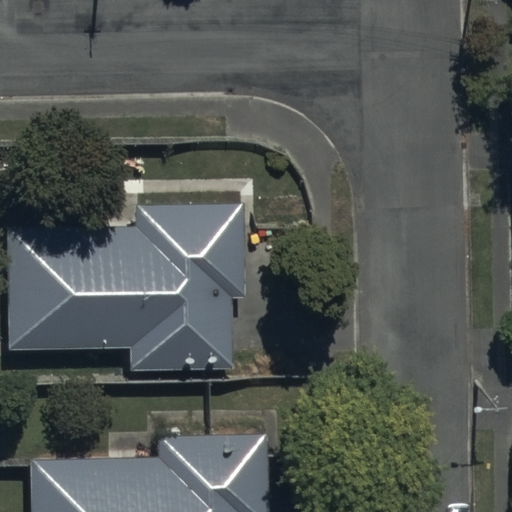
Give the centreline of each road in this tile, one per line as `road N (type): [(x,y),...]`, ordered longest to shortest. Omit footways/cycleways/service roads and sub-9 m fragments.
road 1 (residential): [(410,21),(419,511)]
road 2 (residential): [(410,21),(0,28)]
